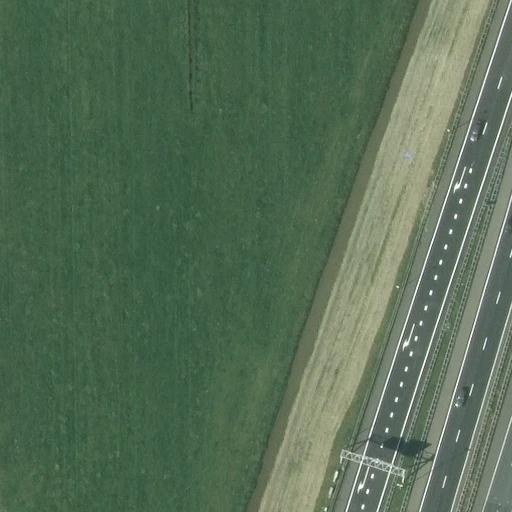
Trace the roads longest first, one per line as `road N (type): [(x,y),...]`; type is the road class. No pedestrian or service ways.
road 1 (motorway): [(511,48),(363,511)]
road 2 (motorway): [(511,252),(436,511)]
